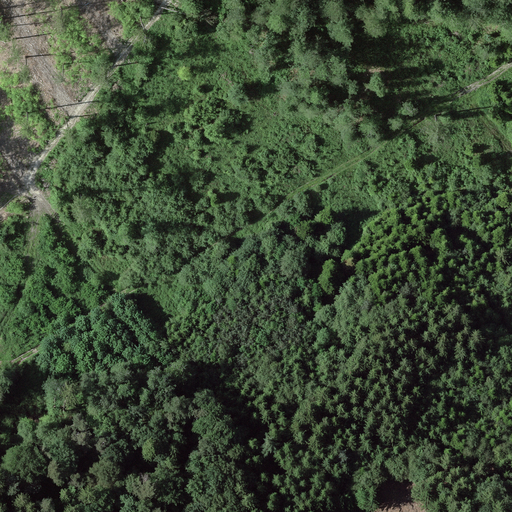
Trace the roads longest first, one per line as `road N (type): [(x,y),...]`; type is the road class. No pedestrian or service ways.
road 1 (track): [(118,295),(511,62)]
road 2 (track): [(118,295),(36,195),(32,171),(166,0)]
road 3 (track): [(0,369),(118,295)]
